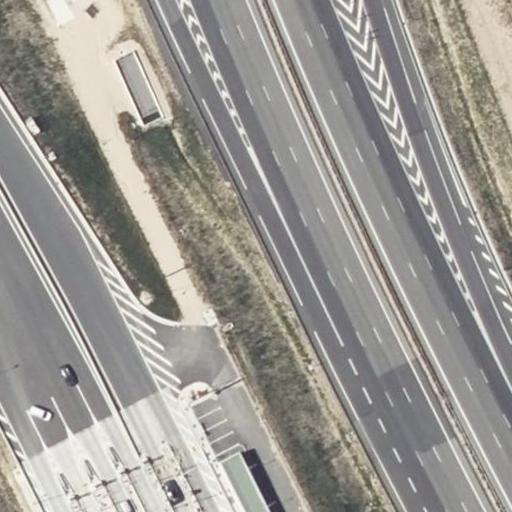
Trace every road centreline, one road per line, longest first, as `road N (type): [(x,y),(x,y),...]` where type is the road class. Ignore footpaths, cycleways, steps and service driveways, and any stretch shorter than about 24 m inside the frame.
road 1 (motorway): [(511,480),(288,0)]
road 2 (motorway): [(170,0),(257,190),(415,433)]
road 3 (motorway): [(219,0),(415,433)]
road 4 (motorway): [(511,391),(400,111),(369,0)]
road 5 (motorway): [(197,511),(0,147)]
road 6 (motorway): [(0,280),(113,511)]
